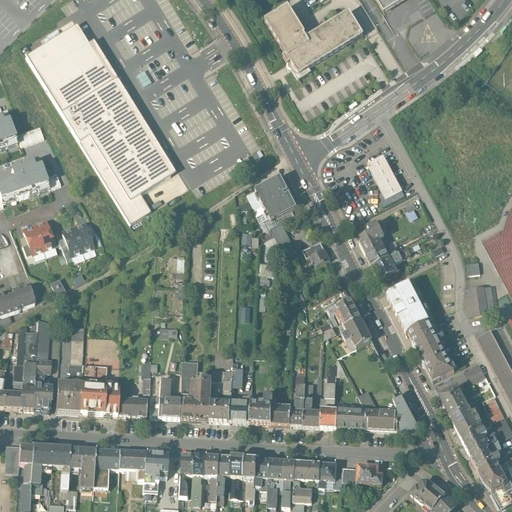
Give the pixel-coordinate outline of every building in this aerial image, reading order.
[(374,0),(383,13),(404,0),(374,0)] [(349,13),(306,40),(304,36),(305,35),(288,8),(265,23),(286,57),(282,59),(297,82),(311,74),(309,71),(364,37),(349,13)] [(74,27),(24,58),(60,115),(117,80),(93,43),(87,46),(74,27)] [(139,195),(173,174),(117,80),(60,115),(131,226),(150,212),(139,195)] [(0,112),(0,120),(1,120),(9,118),(7,112),(1,114),(0,112)] [(0,149),(16,144),(8,123),(3,125),(1,120),(0,120),(0,149)] [(39,130),(17,139),(21,150),(43,141),(39,130)] [(402,193),(385,159),(369,167),(386,201),(402,193)] [(13,181),(0,185),(0,201),(1,205),(14,200),(15,203),(29,198),(28,196),(48,189),(45,181),(40,169),(35,171),(33,166),(11,174),(13,181)] [(56,177),(45,181),(48,189),(49,192),(60,188),(56,177)] [(290,194),(283,179),(255,194),(257,198),(255,199),(258,204),(260,203),(266,215),(264,217),(267,222),(269,221),(271,225),(299,211),(291,196),(289,197),(288,195),(290,194)] [(412,204),(404,208),(411,222),(419,218),(412,204)] [(358,242),(361,241),(370,236),(368,231),(369,231),(364,222),(351,229),(358,242)] [(50,239),(45,227),(34,231),(43,254),(54,250),(50,239)] [(295,254),(281,227),(271,232),(285,259),(295,254)] [(369,231),(368,231),(370,236),(361,241),(363,245),(359,247),(366,259),(382,250),(379,243),(384,240),(377,227),(369,231)] [(89,240),(84,228),(73,232),(82,256),(93,251),(89,240)] [(34,231),(23,235),(28,247),(32,258),(43,254),(34,231)] [(82,256),(73,232),(62,236),(66,248),(71,260),(82,256)] [(60,248),(56,237),(50,239),(54,250),(60,248)] [(99,249),(94,238),(89,240),(93,251),(99,249)] [(384,240),(379,243),(382,250),(388,247),(392,245),(389,238),(384,240)] [(330,264),(320,246),(303,254),(307,262),(310,260),(316,270),(330,264)] [(32,258),(28,247),(22,249),(26,260),(32,258)] [(382,250),(366,259),(372,271),(397,258),(394,251),(389,254),(387,258),(385,254),(387,253),(386,251),(389,249),(388,247),(382,250)] [(71,260),(66,248),(61,251),(67,266),(72,264),(71,260)] [(397,258),(372,271),(379,285),(399,274),(397,270),(394,271),(390,264),(392,263),(396,266),(410,258),(407,252),(401,255),(397,258)] [(182,273),(183,259),(171,258),(171,273),(182,273)] [(469,276),(480,276),(479,264),(468,265),(469,276)] [(55,297),(64,292),(58,281),(49,286),(55,297)] [(409,285),(386,297),(395,315),(398,319),(397,320),(407,338),(408,337),(429,326),(426,320),(428,318),(414,291),(412,292),(409,285)] [(28,290),(11,295),(12,297),(0,301),(0,320),(19,314),(19,313),(34,307),(28,290)] [(483,292),(470,294),(471,298),(465,299),(468,317),(473,316),(474,320),(487,318),(483,292)] [(173,311),(182,311),(181,299),(172,299),(173,311)] [(351,304),(328,316),(330,320),(335,317),(340,326),(342,325),(344,330),(361,322),(351,304)] [(241,323),(249,323),(250,309),(242,309),(241,323)] [(9,318),(0,322),(0,327),(1,329),(11,324),(9,318)] [(361,322),(344,330),(347,336),(342,339),(346,345),(351,343),(356,352),(372,344),(361,322)] [(38,336),(36,364),(47,365),(49,326),(38,326),(38,336)] [(429,326),(408,337),(416,352),(437,342),(429,326)] [(511,349),(501,328),(490,334),(511,375),(511,349)] [(36,364),(38,336),(25,335),(25,330),(18,329),(16,368),(21,369),(22,365),(36,366),(36,364)] [(159,331),(159,339),(181,339),(181,330),(159,331)] [(511,375),(490,334),(477,341),(511,406),(511,375)] [(71,336),(70,368),(82,369),(83,340),(83,336),(71,336)] [(455,375),(437,342),(416,352),(434,386),(455,375)] [(347,379),(338,362),(337,380),(347,379)] [(36,366),(35,384),(41,384),(42,377),(50,378),(51,365),(47,365),(36,364),(36,366)] [(36,366),(22,365),(21,369),(20,387),(20,391),(34,392),(35,384),(36,366)] [(197,366),(181,366),(180,403),(191,403),(191,398),(192,384),(194,384),(194,376),(197,376),(197,366)] [(327,385),(336,386),(337,368),(328,367),(327,385)] [(479,367),(464,375),(471,387),(485,380),(479,367)] [(12,386),(20,387),(21,369),(16,368),(13,368),(12,386)] [(69,380),(64,380),(63,390),(57,390),(56,417),(79,418),(82,369),(70,368),(68,368),(68,377),(70,377),(69,380)] [(106,370),(82,369),(79,418),(84,418),(85,419),(111,421),(111,420),(117,420),(119,392),(105,391),(106,370)] [(143,381),(142,398),(149,398),(150,369),(141,369),(140,381),(143,381)] [(233,371),(232,390),(243,390),(243,371),(233,371)] [(212,373),(211,384),(225,385),(231,386),(232,375),(212,373)] [(197,404),(196,424),(200,424),(201,426),(204,426),(206,425),(208,425),(210,405),(211,384),(211,381),(199,381),(199,384),(194,384),(192,384),(191,398),(191,403),(197,404)] [(157,409),(157,423),(179,424),(180,403),(169,402),(170,383),(158,383),(157,409)] [(41,384),(35,384),(34,392),(33,415),(39,416),(40,417),(44,417),(45,416),(48,416),(49,407),(51,407),(51,390),(44,390),(44,384),(41,384)] [(326,387),(325,412),(336,413),(337,387),(326,387)] [(305,388),(296,388),(296,400),(304,401),(305,388)] [(313,389),(305,388),(304,401),(312,401),(313,389)] [(34,392),(20,391),(20,397),(19,415),(33,415),(34,392)] [(457,391),(439,400),(450,423),(469,413),(475,409),(472,402),(465,405),(457,391)] [(358,400),(366,414),(379,415),(367,395),(358,400)] [(19,415),(20,397),(5,397),(4,414),(19,415)] [(264,397),(264,407),(251,406),(250,427),(271,428),(273,403),(273,397),(264,397)] [(393,401),(398,416),(398,436),(415,437),(418,431),(401,398),(393,401)] [(483,402),(491,423),(504,418),(496,398),(483,402)] [(304,401),(296,400),(295,413),(290,412),(289,430),(302,431),(303,415),(304,401)] [(131,404),(118,403),(117,420),(145,422),(146,404),(137,404),(137,401),(132,401),(131,404)] [(312,401),(304,401),(303,415),(307,415),(308,412),(310,412),(311,411),(312,401)] [(180,403),(179,424),(196,424),(197,404),(191,403),(180,403)] [(277,408),(277,403),(273,403),(271,428),(289,430),(290,412),(291,409),(277,408)] [(223,405),(210,405),(208,425),(229,426),(230,405),(223,405)] [(251,406),(230,405),(229,426),(250,427),(251,406)] [(325,412),(322,412),(321,416),(320,431),(337,432),(338,413),(336,413),(325,412)] [(366,414),(338,413),(337,432),(365,434),(366,414)] [(469,413),(450,423),(461,443),(480,433),(477,428),(481,426),(475,415),(471,418),(469,413)] [(379,415),(366,414),(365,434),(398,436),(398,416),(379,415)] [(307,415),(303,415),(302,431),(320,431),(321,416),(307,415)] [(495,424),(503,442),(511,437),(511,432),(505,419),(495,424)] [(480,433),(461,443),(471,461),(498,446),(495,438),(484,444),(481,438),(483,437),(481,433),(480,434),(480,433)] [(471,461),(473,467),(474,467),(480,478),(497,469),(496,467),(500,464),(497,460),(494,462),(493,460),(490,460),(489,457),(491,456),(494,457),(501,453),(498,446),(471,461)] [(33,451),(19,451),(18,470),(24,470),(32,471),(33,451)] [(45,452),(33,451),(32,471),(31,491),(34,491),(33,495),(38,495),(38,492),(45,492),(45,489),(38,488),(39,477),(37,476),(35,471),(38,471),(38,473),(41,473),(40,475),(43,475),(44,473),(45,452)] [(53,453),(45,452),(44,473),(52,474),(53,453)] [(70,453),(53,453),(52,474),(62,474),(63,477),(61,478),(60,496),(67,497),(69,475),(70,453)] [(95,455),(70,453),(69,475),(84,476),(80,479),(80,483),(83,486),(83,494),(93,494),(95,455)] [(120,456),(95,455),(93,494),(107,495),(108,475),(119,476),(120,456)] [(145,458),(120,456),(119,476),(138,477),(137,478),(137,486),(143,486),(145,458)] [(167,459),(145,458),(143,486),(142,498),(152,499),(152,485),(157,486),(157,483),(165,483),(165,478),(166,478),(167,459)] [(195,460),(181,460),(178,501),(187,502),(188,490),(184,484),(185,480),(194,480),(195,460)] [(208,461),(195,460),(194,480),(193,500),(202,500),(202,491),(199,491),(200,480),(207,481),(208,461)] [(220,462),(208,461),(207,481),(214,481),(211,484),(211,494),(209,494),(209,498),(210,498),(210,505),(218,505),(220,462)] [(233,462),(220,462),(218,505),(222,505),(222,508),(225,508),(226,485),(227,485),(227,482),(231,482),(233,462)] [(245,463),(233,462),(231,482),(230,503),(241,504),(241,494),(239,494),(240,483),(244,483),(245,463)] [(257,464),(245,463),(244,483),(248,483),(247,504),(255,504),(255,492),(257,464)] [(270,465),(257,464),(255,492),(261,492),(261,495),(268,496),(270,465)] [(284,465),(270,465),(268,496),(267,511),(277,511),(279,494),(280,494),(280,498),(283,498),(284,484),(284,465)] [(295,466),(284,465),(284,484),(294,485),(295,466)] [(320,467),(295,466),(294,485),(293,507),(311,508),(312,494),(305,493),(301,492),(301,486),(300,486),(300,484),(319,485),(320,467)] [(337,468),(320,467),(319,485),(319,492),(326,492),(326,484),(335,485),(336,485),(336,479),(337,468)] [(497,469),(480,478),(480,479),(480,480),(484,486),(483,486),(485,490),(486,490),(491,495),(492,496),(493,496),(507,487),(503,480),(506,479),(503,474),(501,476),(497,469)] [(32,471),(24,470),(23,491),(21,491),(19,511),(29,511),(31,491),(32,471)] [(378,471),(358,470),(358,472),(357,487),(382,489),(382,479),(377,478),(378,471)] [(351,472),(343,472),(342,479),(342,486),(350,487),(351,472)] [(427,484),(423,485),(418,490),(416,489),(409,498),(428,511),(434,511),(447,500),(427,484)] [(511,484),(507,487),(493,496),(501,511),(511,506),(511,484)] [(176,494),(167,494),(166,498),(160,498),(159,511),(177,511),(178,503),(176,503),(176,494)] [(454,511),(457,510),(447,500),(434,511),(454,511)]
